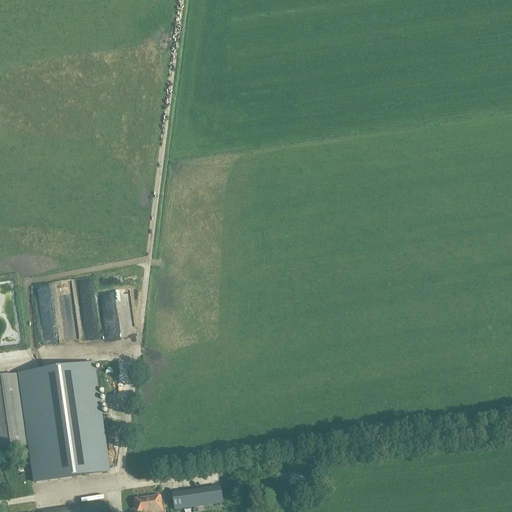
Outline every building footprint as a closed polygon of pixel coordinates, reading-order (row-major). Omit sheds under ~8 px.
[(42,301),(50,301),(49,294),(35,295),(36,304),(42,304),(42,301)] [(85,323),(83,323),(83,330),(93,329),(92,324),(89,324),(89,315),(85,316),(85,323)] [(112,319),(101,320),(102,333),(112,332),(112,319)] [(53,338),(54,321),(38,321),(38,337),(53,338)] [(34,484),(106,474),(90,365),(19,375),(34,484)] [(17,375),(0,377),(0,450),(27,447),(17,375)] [(287,485),(279,487),(281,494),(289,492),(287,485)] [(173,496),(175,511),(178,511),(222,505),(220,489),(173,496)] [(162,511),(160,496),(133,500),(134,511),(162,511)] [(109,511),(109,503),(43,511),(42,511),(109,511)]
